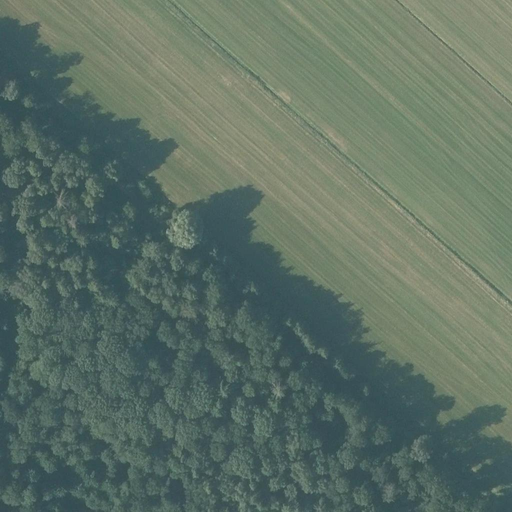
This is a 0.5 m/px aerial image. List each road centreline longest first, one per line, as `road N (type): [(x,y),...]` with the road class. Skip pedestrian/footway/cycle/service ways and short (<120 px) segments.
road 1 (track): [(0,71),(495,511)]
road 2 (track): [(0,192),(7,290),(0,453)]
